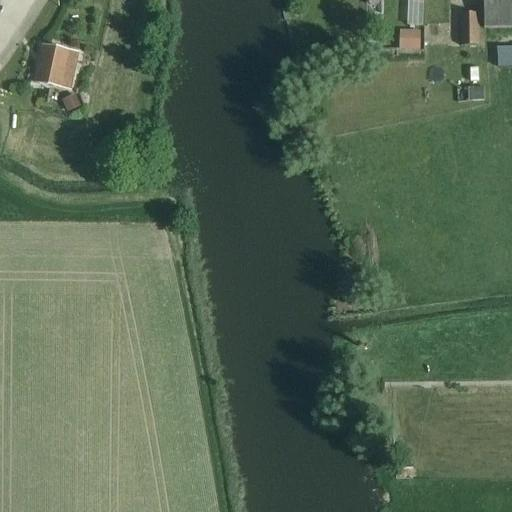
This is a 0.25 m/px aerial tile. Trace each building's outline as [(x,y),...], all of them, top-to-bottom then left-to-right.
[(511,0),(482,0),(483,29),(511,28),(511,0)] [(478,13),(461,14),(461,47),(478,46),(478,13)] [(417,29),(438,29),(438,21),(417,20),(417,29)] [(69,87),(73,70),(76,54),(42,47),(36,80),(69,87)] [(498,68),(511,67),(511,47),(498,48),(498,68)] [(88,94),(100,87),(93,74),(81,81),(88,94)] [(67,113),(81,106),(75,95),(61,102),(67,113)]
